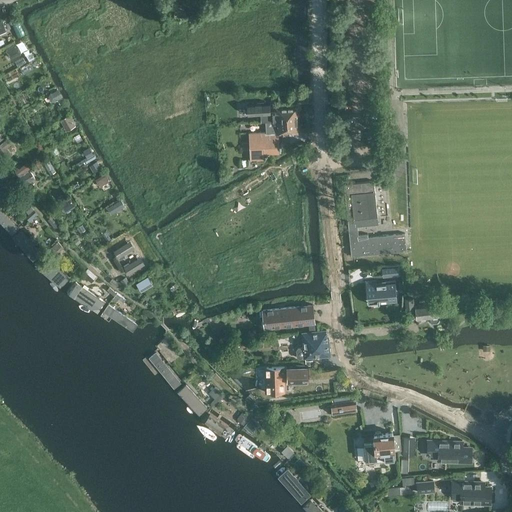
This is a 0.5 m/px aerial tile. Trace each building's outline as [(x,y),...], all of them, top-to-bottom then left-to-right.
[(173,4),(174,17),(186,16),(184,0),(173,0),(174,4),(173,4)] [(11,58),(20,52),(16,44),(6,49),(11,58)] [(51,92),(50,94),(49,97),(51,102),(54,102),(62,97),(57,90),(52,94),(51,92)] [(269,103),(250,103),(251,112),(261,112),(263,112),(269,112),(269,104),(269,103)] [(269,112),(263,112),(263,121),(265,121),(274,121),(274,120),(279,120),(279,121),(297,120),(296,114),(297,114),(297,110),(296,109),(296,108),(278,109),(278,112),(274,112),(272,112),(269,112)] [(61,121),(66,131),(74,126),(69,117),(61,121)] [(280,147),(279,133),(297,132),(297,130),(298,130),(298,126),(297,126),(297,120),(279,121),(279,120),(274,120),(274,121),(265,121),(265,133),(252,133),(248,133),(250,161),(264,160),(264,153),(268,153),(280,153),(280,147)] [(0,145),(0,153),(1,155),(12,148),(7,141),(0,145)] [(93,155),(89,148),(83,151),(87,158),(93,155)] [(90,166),(93,172),(100,168),(96,162),(90,166)] [(18,176),(25,172),(21,167),(15,171),(18,176)] [(29,172),(22,177),(26,183),(34,179),(29,172)] [(109,180),(105,174),(97,180),(100,185),(109,180)] [(8,181),(0,187),(0,192),(4,197),(14,188),(8,181)] [(344,184),(345,193),(341,193),(343,207),(346,207),(351,256),(406,250),(405,233),(364,237),(364,234),(355,235),(355,226),(378,224),(374,181),(344,184)] [(75,206),(69,197),(64,200),(70,209),(75,206)] [(120,200),(107,208),(111,214),(115,211),(124,206),(123,204),(121,201),(120,200)] [(0,206),(0,220),(11,234),(18,228),(0,206)] [(29,214),(27,216),(31,221),(38,214),(34,209),(34,210),(33,210),(29,214)] [(51,217),(48,220),(55,228),(58,224),(51,217)] [(20,229),(13,236),(33,259),(40,253),(20,229)] [(119,258),(134,248),(129,240),(113,250),(119,258)] [(63,246),(61,245),(58,241),(53,246),(58,251),(63,246)] [(68,278),(44,256),(36,265),(55,283),(61,283),(63,284),(68,278)] [(128,275),(144,264),(140,257),(123,267),(128,275)] [(382,268),(383,277),(399,275),(398,266),(382,268)] [(88,268),(82,274),(89,280),(91,282),(93,279),(93,280),(97,276),(88,268)] [(136,284),(140,291),(152,283),(148,277),(136,284)] [(376,281),(366,282),(368,300),(377,299),(377,303),(397,301),(395,282),(376,284),(376,281)] [(76,282),(68,292),(91,308),(93,306),(97,305),(99,307),(103,302),(76,282)] [(117,293),(110,287),(108,290),(109,291),(115,296),(117,293)] [(125,299),(117,293),(115,296),(112,299),(116,302),(118,299),(123,302),(125,299)] [(413,298),(404,298),(405,310),(414,310),(413,298)] [(439,302),(415,305),(417,319),(429,317),(430,322),(432,324),(438,323),(440,321),(439,316),(441,316),(439,302)] [(109,304),(104,311),(132,332),(137,325),(109,304)] [(314,322),(312,304),(263,310),(265,328),(308,323),(309,332),(315,331),(314,322)] [(467,308),(468,316),(475,314),(474,306),(467,308)] [(330,356),(328,338),(327,338),(326,330),(315,331),(309,332),(302,332),(303,347),(297,347),(295,350),(296,357),(299,359),(300,359),(304,358),(309,358),(330,356)] [(168,335),(162,340),(167,345),(172,340),(168,335)] [(156,352),(149,358),(174,388),(180,383),(164,362),(164,361),(163,360),(162,361),(156,352)] [(267,392),(267,393),(284,392),(283,392),(283,380),(287,380),(287,381),(309,380),(309,366),(287,366),(287,367),(285,368),(284,366),(266,367),(267,367),(267,392)] [(186,385),(178,392),(189,404),(194,404),(196,406),(196,410),(196,411),(199,414),(207,407),(186,385)] [(225,395),(221,392),(215,387),(210,393),(215,398),(210,404),(214,408),(225,395)] [(252,404),(257,399),(249,393),(245,397),(252,404)] [(356,402),(332,405),(333,414),(358,410),(356,402)] [(238,414),(237,416),(246,423),(247,421),(251,416),(252,415),(250,414),(248,412),(246,414),(241,410),(238,414)] [(264,420),(265,418),(267,415),(261,410),(259,413),(257,415),(264,420)] [(209,416),(208,415),(204,421),(205,422),(210,426),(209,427),(215,431),(216,430),(222,434),(225,434),(227,433),(228,430),(227,428),(216,420),(217,419),(210,414),(209,416)] [(246,423),(243,426),(251,433),(259,423),(251,416),(247,421),(246,423)] [(401,451),(400,435),(392,435),(392,434),(382,435),(380,433),(375,434),(373,436),(372,436),(372,443),(364,444),(366,459),(366,462),(395,459),(395,452),(401,451)] [(413,435),(403,435),(403,452),(413,452),(413,435)] [(242,436),(238,442),(266,461),(270,456),(242,436)] [(439,460),(471,461),(471,447),(462,447),(462,441),(428,440),(428,454),(439,454),(439,460)] [(293,452),(287,445),(282,450),(288,457),(293,452)] [(299,457),(294,462),(301,469),(306,465),(299,457)] [(287,469),(279,477),(284,483),(287,481),(292,485),(291,491),(295,495),(297,493),(303,500),(310,494),(287,469)] [(433,480),(417,482),(418,492),(434,490),(433,480)] [(453,481),(452,497),(461,497),(461,502),(490,503),(491,487),(484,487),(484,482),(453,481)] [(399,484),(391,484),(392,494),(400,494),(399,484)] [(310,501),(304,506),(309,511),(322,511),(323,511),(317,506),(316,507),(310,501)] [(338,508),(341,511),(342,511),(347,508),(344,503),(338,508)]
